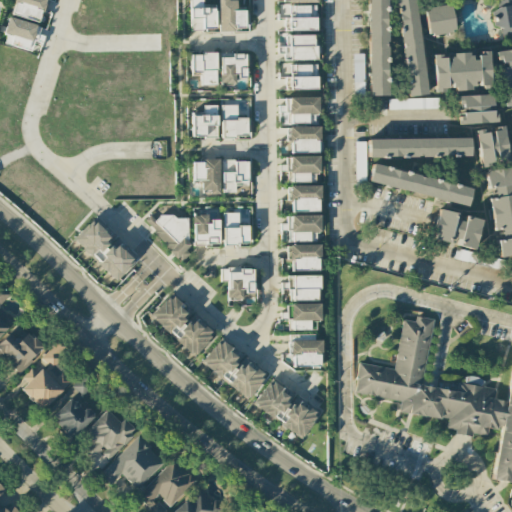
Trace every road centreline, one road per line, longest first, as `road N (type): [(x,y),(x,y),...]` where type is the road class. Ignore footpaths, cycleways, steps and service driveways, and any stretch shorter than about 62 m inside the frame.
road 1 (secondary): [(365,511),(327,493),(197,395),(113,316)]
road 2 (secondary): [(85,342),(163,416),(290,511)]
road 3 (secondary): [(113,316),(0,211)]
road 4 (residential): [(102,511),(0,408)]
